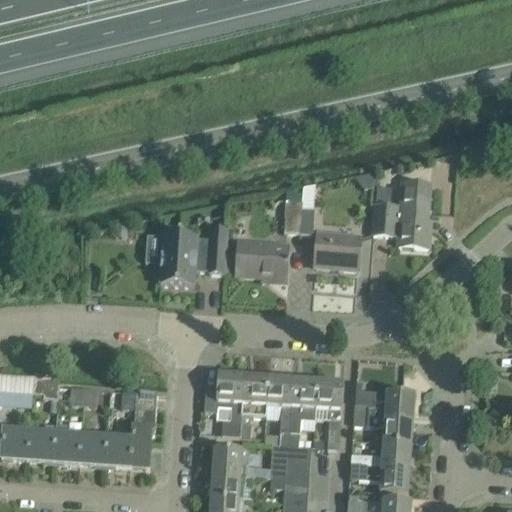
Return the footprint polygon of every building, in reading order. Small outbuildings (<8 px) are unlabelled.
[(378,176),(356,180),(365,192),(377,192),(377,191),(378,176)] [(375,215),(373,239),(399,240),(398,250),(429,252),(430,234),(426,234),(430,189),(410,187),(403,187),(402,209),(391,209),(376,208),(375,207),(375,215)] [(301,238),(302,213),(302,210),(286,209),(284,237),(301,238)] [(314,214),(302,213),(301,238),(313,239),(314,214)] [(115,230),(115,240),(127,241),(127,231),(115,230)] [(208,277),(224,278),(228,233),(211,231),(211,243),(198,242),(198,241),(163,238),(160,288),(194,291),(195,275),(208,276),(208,277)] [(358,275),(360,255),(361,241),(317,237),(315,271),(329,272),(329,270),(338,271),(338,273),(358,275)] [(288,265),(287,265),(288,251),(238,248),(238,251),(227,250),(225,277),(236,278),(236,280),(286,283),(287,269),(288,269),(288,265)] [(32,398),(34,381),(21,380),(0,378),(0,395),(2,396),(32,398)] [(240,441),(244,379),(219,378),(218,390),(206,389),(204,416),(217,417),(218,411),(232,412),(231,426),(223,425),(222,440),(240,441)] [(268,381),(244,379),(240,441),(249,442),(250,428),(251,420),(265,421),(266,410),(268,381)] [(34,381),(32,398),(43,399),(43,403),(51,404),(50,416),(57,416),(58,400),(59,383),(34,381)] [(279,450),(287,451),(289,451),(293,383),(268,381),(266,410),(282,411),(279,450)] [(316,414),(318,384),(293,383),(289,451),(298,452),(301,424),(314,425),(315,414),(316,414)] [(318,384),(316,414),(330,415),(327,453),(338,454),(340,420),(343,386),(318,384)] [(83,410),(84,393),(72,392),(71,409),(83,410)] [(84,393),(83,410),(96,411),(97,394),(84,393)] [(135,413),(136,397),(123,396),(122,412),(135,413)] [(135,413),(132,444),(130,472),(149,473),(152,439),(154,440),(157,398),(136,397),(135,413)] [(354,420),(413,425),(415,399),(387,397),(386,410),(368,409),(368,411),(355,410),(354,420)] [(507,417),(498,411),(489,424),(499,430),(507,417)] [(384,432),(383,448),(412,449),(413,425),(354,420),(353,429),(384,432)] [(27,465),(53,467),(56,430),(44,429),(44,438),(29,437),(27,465)] [(57,430),(56,430),(53,467),(78,469),(81,440),(66,439),(66,429),(57,429),(57,430)] [(1,463),(27,465),(29,437),(3,435),(1,463)] [(78,469),(106,470),(108,442),(81,440),(78,469)] [(130,472),(132,444),(108,442),(106,470),(130,472)] [(412,449),(383,448),(382,461),(351,459),(350,470),(410,474),(412,449)] [(272,450),(271,484),(284,485),(285,475),(286,463),(287,451),(279,450),(272,450)] [(311,452),(298,452),(289,451),(287,451),(286,463),(310,465),(311,452)] [(214,454),(212,479),(247,482),(257,482),(257,477),(253,472),(248,472),(242,472),(243,456),(234,455),(214,454)] [(286,463),(285,475),(310,477),(310,465),(286,463)] [(408,498),(410,474),(350,470),(349,484),(380,486),(379,496),(408,498)] [(285,475),(284,485),(284,488),(309,489),(310,477),(285,475)] [(246,492),(247,482),(212,479),(210,504),(244,506),(253,507),(254,493),(246,492)] [(284,493),(284,488),(284,485),(271,484),(270,493),(284,493)] [(284,488),(284,493),(283,500),(308,501),(309,489),(284,488)] [(348,511),(411,511),(412,506),(383,504),(382,511),(366,511),(367,499),(349,498),(349,504),(348,511)] [(283,500),(283,511),(292,511),(307,511),(308,501),(283,500)]
